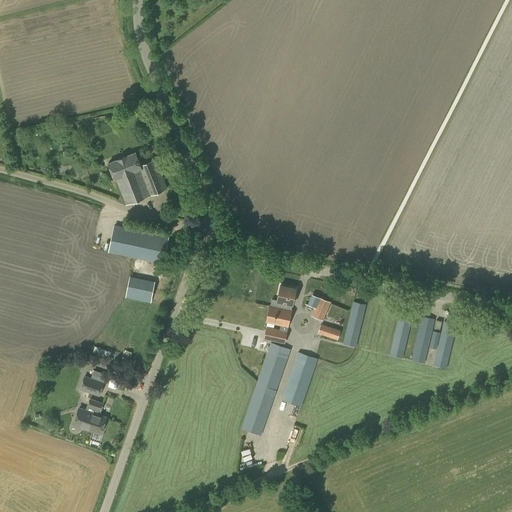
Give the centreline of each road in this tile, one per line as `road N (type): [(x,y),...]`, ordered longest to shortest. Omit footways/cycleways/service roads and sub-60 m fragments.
road 1 (track): [(185,511),(511,374)]
road 2 (unclassified): [(511,310),(257,253),(216,221)]
road 3 (unclassified): [(104,511),(203,229)]
road 4 (unclassified): [(216,221),(134,0)]
road 5 (unclassified): [(0,168),(203,229)]
road 6 (unknown): [(312,267),(269,425)]
